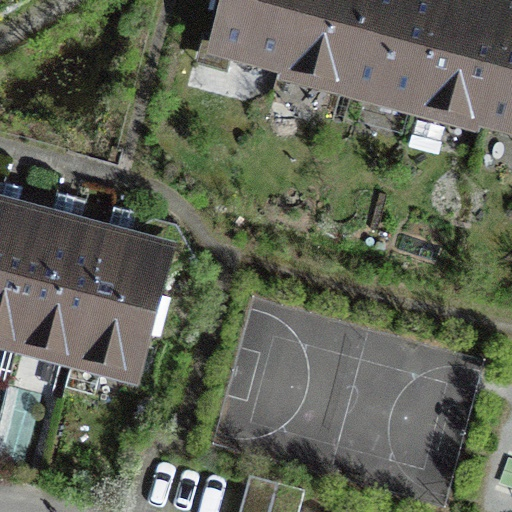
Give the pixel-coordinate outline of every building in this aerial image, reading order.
[(222,0),(210,47),(281,67),(299,0),(222,0)] [(369,0),(299,0),(281,67),(346,85),(369,0)] [(442,2),(433,0),(369,0),(346,85),(413,104),(442,2)] [(511,23),(511,21),(442,2),(413,104),(484,123),(511,23)] [(511,23),(484,123),(511,130),(511,23)] [(51,228),(0,213),(0,338),(18,344),(51,228)] [(104,243),(51,228),(18,344),(70,359),(104,243)] [(167,261),(104,243),(70,359),(134,377),(167,261)] [(230,511),(263,511),(270,491),(239,482),(230,511)] [(299,511),(302,501),(270,491),(263,511),(299,511)]
